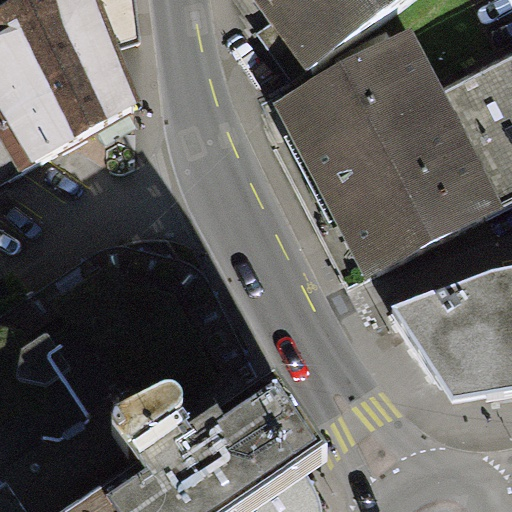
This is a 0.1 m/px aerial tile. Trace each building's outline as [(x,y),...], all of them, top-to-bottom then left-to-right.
[(0,0),(0,17),(6,33),(0,37),(0,90),(117,50),(138,43),(132,0),(0,0)] [(265,0),(319,74),(422,0),(265,0)] [(276,106),(355,280),(511,210),(511,65),(446,95),(422,41),(276,106)] [(0,90),(0,110),(33,170),(141,109),(117,50),(0,90)] [(0,187),(33,170),(0,110),(0,187)] [(0,511),(320,511),(321,506),(306,475),(265,375),(175,249),(161,257),(116,250),(0,320),(0,511)] [(511,387),(511,265),(504,267),(391,316),(457,402),(511,387)]
